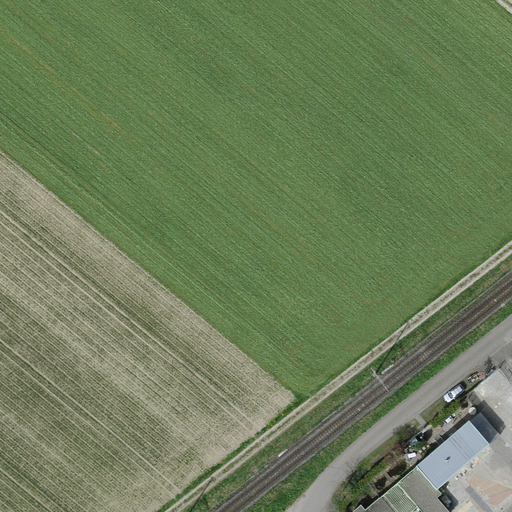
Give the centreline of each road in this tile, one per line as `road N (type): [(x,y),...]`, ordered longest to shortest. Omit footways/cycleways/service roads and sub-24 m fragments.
road 1 (track): [(170,511),(511,243)]
road 2 (residential): [(305,511),(351,458),(511,332)]
